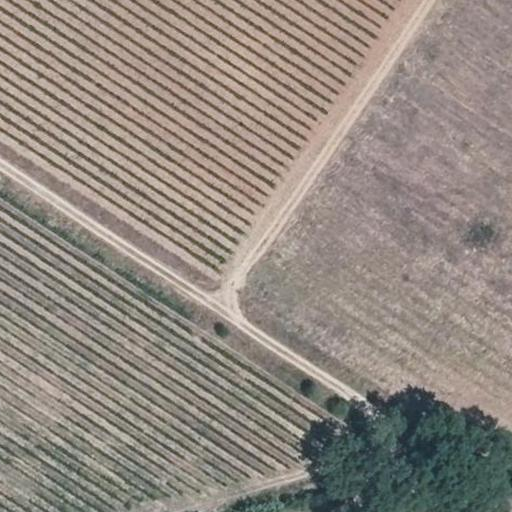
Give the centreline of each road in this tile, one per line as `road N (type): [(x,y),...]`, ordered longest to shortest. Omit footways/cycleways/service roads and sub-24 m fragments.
road 1 (track): [(234,317),(231,276),(292,161),(411,0)]
road 2 (track): [(234,317),(0,164)]
road 3 (track): [(364,451),(365,418),(234,317)]
